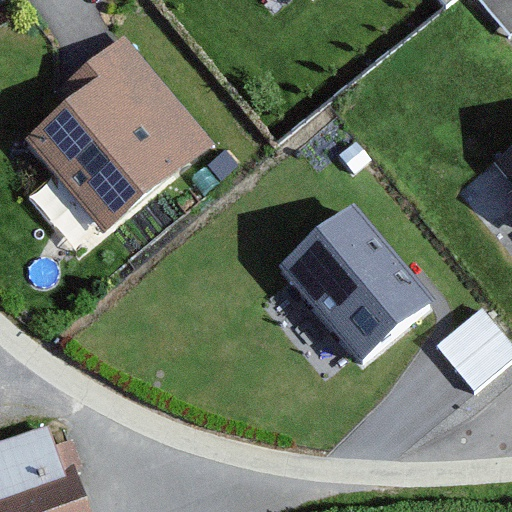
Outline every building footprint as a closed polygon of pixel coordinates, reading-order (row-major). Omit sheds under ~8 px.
[(511,0),(485,0),(511,28),(511,0)] [(112,236),(220,152),(134,42),(26,126),(112,236)] [(511,148),(495,163),(511,182),(511,148)] [(433,307),(352,211),(282,270),(364,366),(433,307)] [(440,341),(478,387),(511,358),(511,334),(485,303),(440,341)] [(0,420),(0,511),(19,511),(84,489),(52,401),(0,420)] [(97,511),(88,487),(84,489),(19,511),(97,511)]
